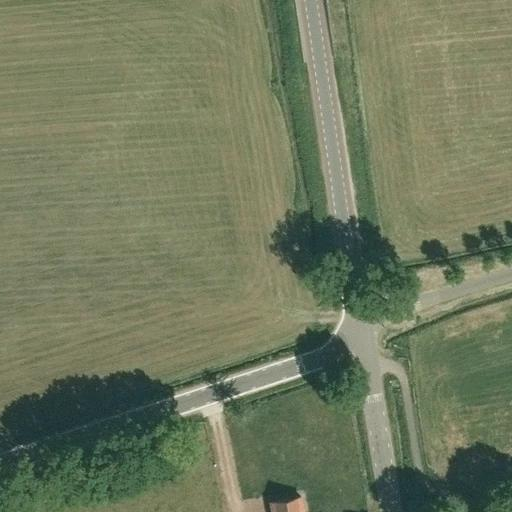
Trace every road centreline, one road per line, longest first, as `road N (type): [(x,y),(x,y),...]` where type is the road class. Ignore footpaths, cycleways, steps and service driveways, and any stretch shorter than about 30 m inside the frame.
road 1 (unclassified): [(0,462),(361,341)]
road 2 (tertiary): [(361,341),(309,0)]
road 3 (tertiary): [(389,511),(361,341)]
